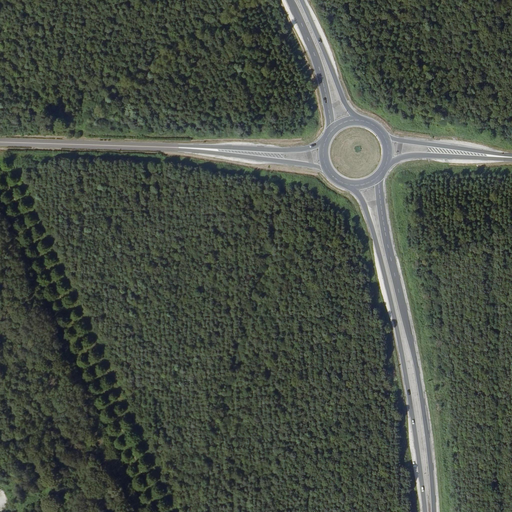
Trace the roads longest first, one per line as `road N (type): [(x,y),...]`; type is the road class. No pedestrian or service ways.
road 1 (track): [(0,167),(160,511)]
road 2 (primary): [(434,511),(424,414),(378,177)]
road 3 (primary): [(350,185),(372,228),(389,296),(424,511)]
road 4 (primary): [(160,146),(328,171)]
road 5 (primary): [(325,140),(295,150),(160,146)]
road 6 (primary): [(0,142),(160,146)]
road 7 (primary): [(289,0),(315,56),(330,130)]
road 8 (primary): [(357,120),(301,0)]
road 9 (secondary): [(511,156),(384,136)]
road 10 (secondary): [(386,166),(409,156),(511,158)]
